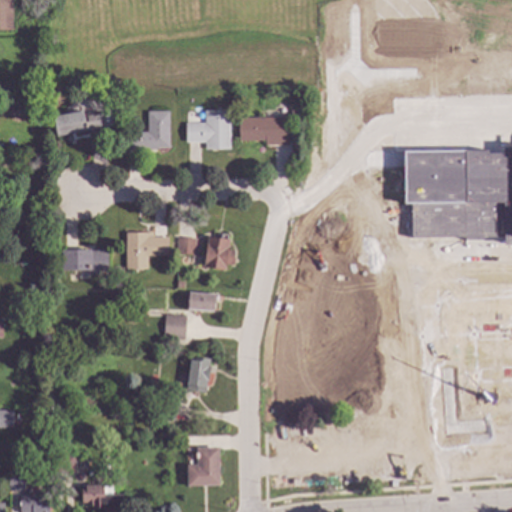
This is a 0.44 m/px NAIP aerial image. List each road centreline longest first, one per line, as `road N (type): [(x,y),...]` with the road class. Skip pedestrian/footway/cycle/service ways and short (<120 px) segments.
road 1 (residential): [(247,511),(248,345),(281,194)]
road 2 (residential): [(281,194),(79,197)]
